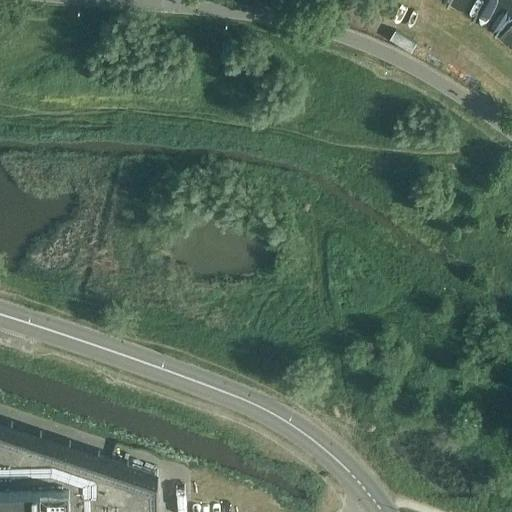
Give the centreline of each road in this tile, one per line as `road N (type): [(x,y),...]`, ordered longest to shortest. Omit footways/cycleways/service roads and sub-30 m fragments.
road 1 (unclassified): [(87,0),(228,12),(322,31),(406,66),(511,132)]
road 2 (tertiary): [(376,504),(322,448),(270,413),(0,315)]
road 3 (track): [(374,0),(511,89)]
